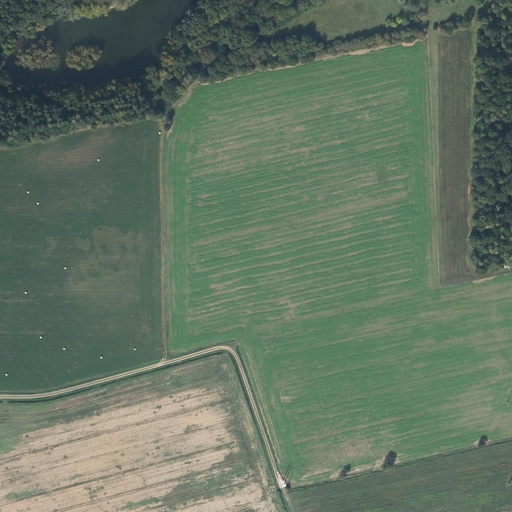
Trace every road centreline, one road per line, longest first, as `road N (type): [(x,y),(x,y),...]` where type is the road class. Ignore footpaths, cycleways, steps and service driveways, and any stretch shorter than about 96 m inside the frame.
road 1 (track): [(164,362),(163,91),(204,51),(293,0)]
road 2 (track): [(0,394),(33,394),(232,344),(279,468)]
road 3 (track): [(163,91),(105,99),(3,94),(0,81)]
road 4 (track): [(0,43),(14,24),(93,11),(108,0)]
